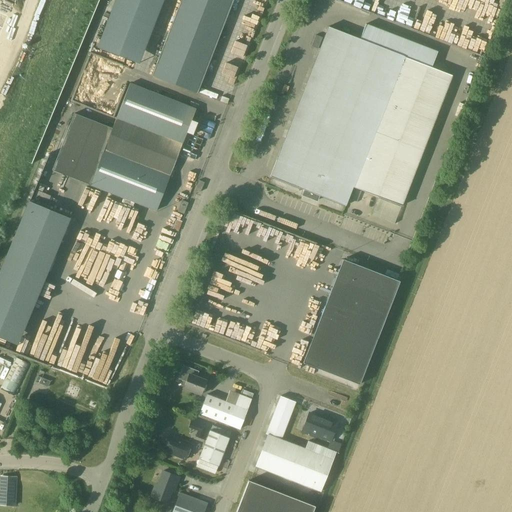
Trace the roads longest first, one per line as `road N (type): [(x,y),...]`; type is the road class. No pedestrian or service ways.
road 1 (unclassified): [(214,185),(286,0)]
road 2 (unclassified): [(214,185),(396,256)]
road 3 (unclassified): [(102,480),(157,332)]
road 4 (unclassified): [(157,332),(214,185)]
road 5 (unclassified): [(220,511),(273,377)]
road 6 (unclassified): [(273,377),(157,332)]
